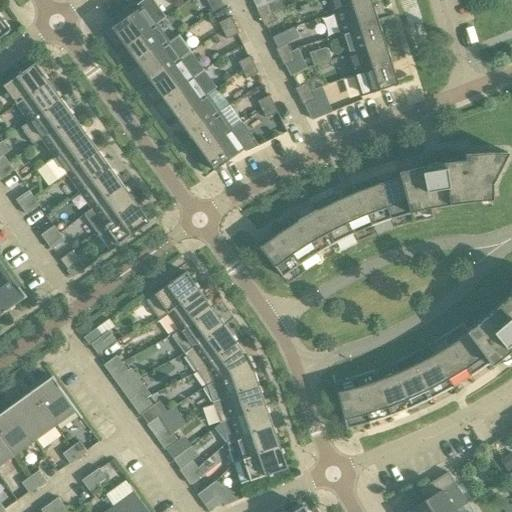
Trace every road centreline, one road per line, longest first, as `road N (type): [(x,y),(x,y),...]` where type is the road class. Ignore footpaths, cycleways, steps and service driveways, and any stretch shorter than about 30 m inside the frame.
road 1 (residential): [(198,220),(315,156),(471,90)]
road 2 (unclassified): [(511,233),(377,262),(272,321)]
road 3 (unclassified): [(296,369),(399,332),(511,245)]
road 4 (residential): [(198,220),(57,23)]
road 5 (residential): [(511,394),(331,477)]
road 6 (residential): [(133,430),(19,511)]
road 7 (residential): [(272,321),(198,220)]
